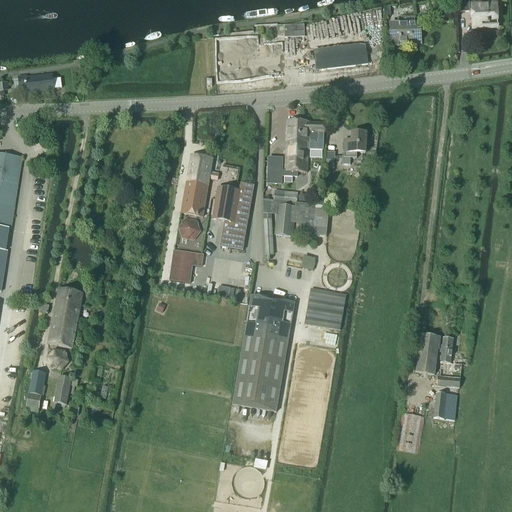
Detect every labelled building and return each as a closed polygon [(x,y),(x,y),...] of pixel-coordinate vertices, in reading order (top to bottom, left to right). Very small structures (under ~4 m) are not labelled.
[(456,0),(457,13),(470,13),(468,0),(456,0)] [(473,30),(497,28),(496,5),(472,6),(473,30)] [(417,32),(416,25),(398,26),(398,25),(390,25),(391,47),(404,46),(404,47),(421,46),(420,32),(417,32)] [(285,27),(285,39),(304,38),(304,26),(291,27),(285,27)] [(316,72),(368,66),(366,50),(314,56),(316,72)] [(13,80),(15,91),(19,90),(19,91),(27,90),(27,95),(53,92),(53,91),(61,90),(60,80),(52,81),(52,77),(26,80),(26,77),(18,78),(18,80),(13,80)] [(285,144),(285,172),(282,172),(282,160),(268,159),(267,185),(281,186),(281,177),(297,178),(297,173),(308,173),(309,151),(323,151),(324,133),(325,133),(325,125),(309,124),(309,123),(286,122),(286,140),(287,140),(287,144),(285,144)] [(342,159),(342,166),(350,166),(350,159),(356,159),(357,154),(365,154),(366,134),(352,133),(352,142),(345,142),(344,159),(342,159)] [(334,163),(335,155),(327,154),(326,163),(334,163)] [(0,293),(1,294),(7,252),(5,252),(9,231),(11,231),(22,160),(7,157),(0,155),(0,293)] [(217,182),(218,176),(210,174),(212,161),(191,158),(182,216),(203,219),(209,180),(217,182)] [(224,223),(220,248),(243,252),(254,187),(240,184),(239,193),(217,189),(212,220),(224,223)] [(274,201),(297,204),(297,199),(298,194),(285,193),(275,191),(274,197),(274,201)] [(329,208),(330,200),(315,199),(314,206),(329,208)] [(329,208),(314,206),(314,207),(297,204),(274,201),(273,202),(269,202),(262,201),(265,258),(273,257),(271,217),(278,217),(276,237),(291,238),(292,224),(300,225),(299,235),(326,237),(329,208)] [(173,252),(169,282),(190,285),(192,267),(194,255),(173,252)] [(74,351),(75,348),(73,348),(83,295),(59,291),(48,346),(74,351)] [(310,291),(304,326),(340,332),(347,297),(310,291)] [(246,325),(245,334),(233,407),(276,414),(290,332),(294,304),(251,297),(246,325)] [(159,304),(156,312),(162,315),(165,307),(159,304)] [(48,315),(49,307),(41,306),(39,314),(48,315)] [(435,376),(441,340),(421,337),(416,373),(435,376)] [(450,365),(453,341),(443,339),(440,364),(450,365)] [(62,373),(69,364),(65,353),(54,351),(46,360),(50,371),(62,373)] [(32,374),(29,395),(41,397),(45,376),(32,374)] [(77,390),(78,382),(59,379),(54,405),(66,408),(69,392),(74,393),(74,389),(77,390)] [(459,390),(460,381),(438,379),(437,388),(459,390)] [(454,422),(457,397),(437,394),(434,420),(454,422)] [(26,408),(25,413),(38,415),(39,410),(41,397),(29,395),(26,408)] [(71,408),(69,416),(78,418),(79,409),(71,408)] [(419,448),(426,412),(405,408),(398,444),(419,448)]
